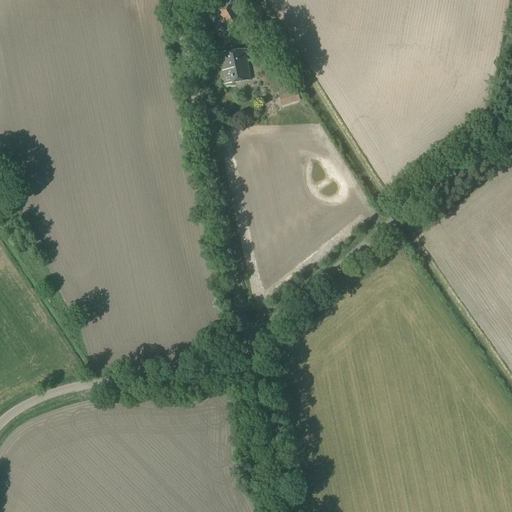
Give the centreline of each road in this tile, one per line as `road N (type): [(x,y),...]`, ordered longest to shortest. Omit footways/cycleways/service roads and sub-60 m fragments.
road 1 (unclassified): [(246,341),(172,0)]
road 2 (unclassified): [(246,341),(511,123)]
road 3 (unclassified): [(0,424),(69,388),(194,375),(246,341)]
road 4 (track): [(246,341),(281,511)]
